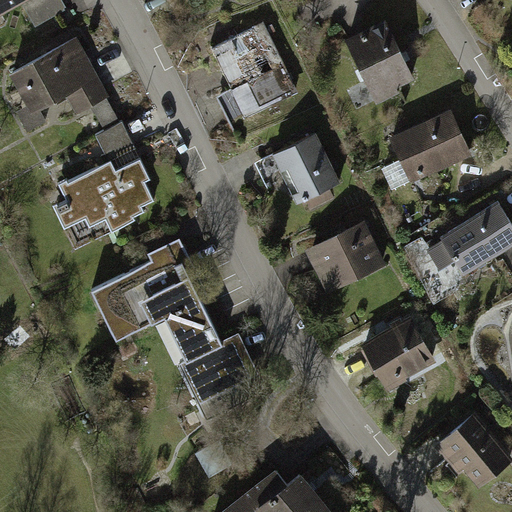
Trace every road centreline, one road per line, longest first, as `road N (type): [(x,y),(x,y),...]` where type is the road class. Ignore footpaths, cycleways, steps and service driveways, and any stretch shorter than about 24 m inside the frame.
road 1 (residential): [(433,511),(274,294),(124,0)]
road 2 (residential): [(424,0),(511,121)]
